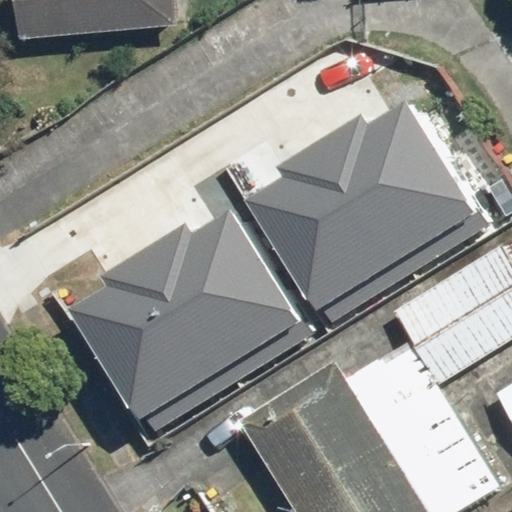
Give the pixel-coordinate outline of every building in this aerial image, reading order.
[(186,0),(27,0),(29,35),(188,27),(186,0)] [(301,176),(262,199),(330,312),(490,216),(422,104),(384,127),(380,114),(294,165),(301,176)] [(123,279),(84,302),(152,415),(312,319),(244,207),(206,230),(202,216),(116,268),(123,279)] [(511,242),(404,311),(409,319),(451,383),(511,344),(511,242)] [(403,320),(247,420),(305,511),(474,511),(511,488),(444,384),(403,320)]
